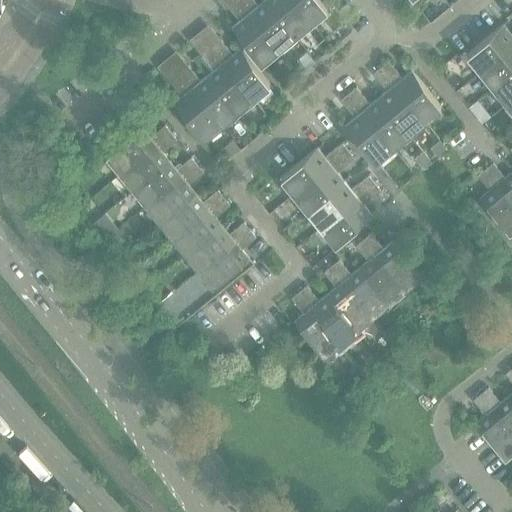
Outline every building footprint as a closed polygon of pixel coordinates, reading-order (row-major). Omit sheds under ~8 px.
[(261,62),(278,48),(239,0),(233,0),(227,5),(240,20),(233,26),(261,62)] [(266,0),(264,0),(259,5),(254,0),(239,0),(278,48),(294,35),(266,0)] [(266,0),(294,35),(310,22),(292,0),(266,0)] [(320,0),(292,0),(310,22),(327,8),(320,0)] [(482,70),(511,45),(511,33),(511,34),(504,24),(469,53),(482,70)] [(241,48),(233,55),(221,40),(211,47),(252,98),(270,84),(241,48)] [(511,45),(482,70),(496,86),(511,72),(511,45)] [(236,111),(252,98),(211,47),(202,55),(214,69),(207,75),(236,111)] [(412,70),(403,78),(389,61),(382,67),(425,120),(442,106),(412,70)] [(207,75),(200,81),(188,67),(180,74),(220,124),(236,111),(207,75)] [(409,133),(425,120),(382,67),(375,73),(388,90),(379,97),(409,133)] [(509,102),(511,99),(511,72),(496,86),(509,102)] [(204,138),(220,124),(180,74),(170,82),(182,97),(175,103),(204,138)] [(379,97),(371,104),(358,87),(349,94),(393,146),(409,133),(379,97)] [(376,160),(393,146),(349,94),(342,99),(356,116),(347,124),(376,160)] [(478,100),(469,108),(476,116),(485,108),(478,100)] [(489,121),(484,125),(488,129),(493,125),(489,121)] [(122,174),(172,134),(166,127),(151,138),(144,129),(109,158),(122,174)] [(163,153),(178,141),(172,134),(122,174),(135,190),(170,161),(163,153)] [(296,193),(349,150),(343,143),(326,157),(319,148),(283,177),(296,193)] [(338,171),(355,157),(349,150),(296,193),(309,209),(345,180),(338,171)] [(415,157),(423,167),(430,162),(422,151),(415,157)] [(148,207),(198,166),(192,159),(178,171),(170,161),(135,190),(148,207)] [(511,172),(506,178),(493,162),(486,168),(511,199),(511,172)] [(190,185),(204,174),(198,166),(148,207),(161,222),(196,194),(190,185)] [(510,232),(511,231),(511,199),(486,168),(478,175),(491,190),(482,197),(510,232)] [(322,225),(375,182),(369,175),(353,189),(345,180),(309,209),(322,225)] [(364,204),(381,190),(375,182),(322,225),(336,242),(372,213),(364,204)] [(174,238),(224,198),(219,191),(204,203),(196,194),(161,222),(174,238)] [(215,217),(230,205),(224,198),(174,238),(187,255),(223,226),(215,217)] [(101,217),(92,225),(103,240),(113,232),(101,217)] [(200,271),(251,230),(244,222),(230,234),(223,226),(187,255),(200,271)] [(242,249),(257,237),(251,230),(200,271),(214,288),(240,267),(243,272),(253,264),(249,259),(250,259),(242,249)] [(394,240),(384,248),(373,234),(365,240),(405,290),(423,275),(394,240)] [(389,303),(405,290),(365,240),(358,246),(369,260),(360,267),(389,303)] [(360,267),(351,274),(340,260),(333,266),(373,316),(389,303),(360,267)] [(357,329),(373,316),(333,266),(325,272),(337,287),(328,294),(357,329)] [(328,294),(319,301),(307,287),(301,293),(341,342),(357,329),(328,294)] [(324,356),(341,342),(301,293),(293,299),(304,314),(295,321),(324,356)] [(511,397),(510,394),(501,402),(489,388),(482,393),(511,429),(511,397)] [(506,457),(511,452),(511,429),(482,393),(475,400),(486,413),(477,421),(506,457)]
